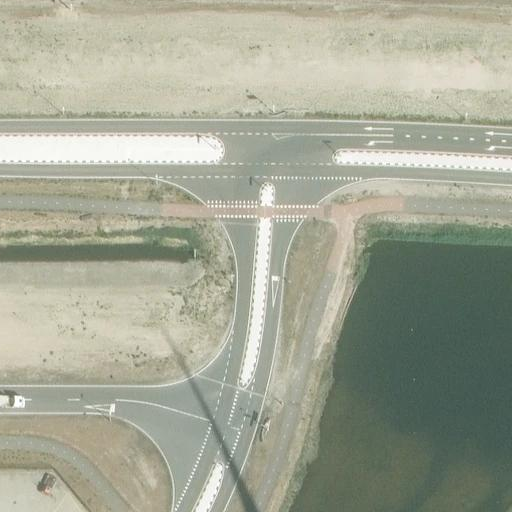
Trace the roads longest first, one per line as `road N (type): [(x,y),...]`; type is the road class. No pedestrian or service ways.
road 1 (tertiary): [(267,128),(0,129)]
road 2 (tertiary): [(249,427),(272,318),(286,169)]
road 3 (tertiary): [(248,169),(237,318),(214,421)]
road 4 (tertiary): [(0,167),(248,169)]
road 5 (tertiary): [(511,140),(267,128)]
road 6 (tertiary): [(286,169),(511,178)]
road 7 (unclassified): [(0,400),(124,400),(214,421)]
